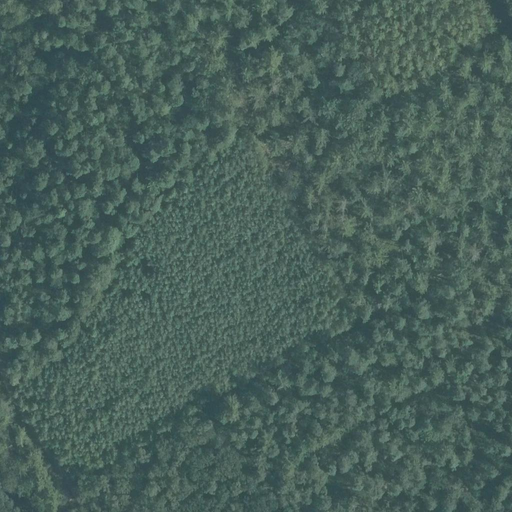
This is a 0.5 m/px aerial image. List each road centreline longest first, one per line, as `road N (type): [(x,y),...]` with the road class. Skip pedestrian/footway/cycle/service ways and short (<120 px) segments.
road 1 (track): [(511,234),(366,313),(173,0)]
road 2 (track): [(366,313),(69,481)]
road 3 (track): [(90,511),(7,393),(0,369)]
